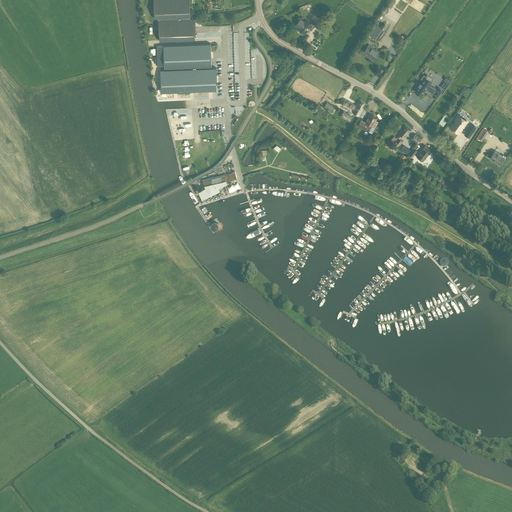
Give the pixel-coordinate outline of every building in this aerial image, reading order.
[(194,18),(190,18),(189,0),(153,0),(154,18),(158,18),(159,41),(195,39),(194,18)] [(299,28),(305,33),(312,25),(302,17),(296,24),(300,27),(299,28)] [(368,34),(377,40),(384,29),(375,23),(368,34)] [(161,93),(217,91),(216,68),(217,68),(216,68),(212,68),(211,66),(212,66),(211,44),(156,46),(157,66),(164,65),(164,70),(160,70),(161,93)] [(380,53),(368,45),(364,52),(367,54),(367,56),(374,61),(380,53)] [(419,86),(415,91),(421,95),(426,90),(433,95),(432,95),(437,98),(442,91),(438,88),(437,90),(429,84),(433,79),(427,74),(426,76),(424,74),(420,79),(422,80),(421,82),(420,82),(418,85),(419,86)] [(445,90),(452,80),(446,76),(440,86),(445,90)] [(275,106),(283,97),(280,95),(272,104),(275,106)] [(353,112),(359,116),(367,104),(359,100),(356,106),(345,99),(342,105),(350,110),(351,108),(354,110),(353,112)] [(327,101),(324,106),(331,111),(334,106),(327,101)] [(352,116),(343,111),(340,116),(349,121),(352,116)] [(440,123),(445,126),(450,115),(445,113),(440,123)] [(458,114),(449,126),(457,132),(466,120),(458,114)] [(358,126),(358,125),(372,133),(378,122),(375,120),(376,118),(370,115),(367,120),(362,117),(361,120),(358,118),(355,124),(358,126)] [(472,133),(476,127),(472,124),(468,130),(472,133)] [(404,138),(411,131),(405,126),(399,134),(396,139),(394,137),(391,141),(394,143),(398,147),(399,148),(401,146),(400,145),(402,141),(400,139),(402,137),(404,138)] [(421,139),(415,134),(411,139),(417,144),(421,139)] [(401,150),(408,155),(411,151),(403,145),(401,150)] [(416,156),(423,162),(429,154),(432,151),(425,146),(422,149),(416,156)] [(409,155),(412,157),(417,151),(414,148),(409,155)] [(489,159),(499,165),(502,161),(503,161),(504,159),(504,158),(494,151),(489,159)] [(217,188),(214,183),(226,180),(237,177),(235,172),(202,180),(203,182),(198,184),(201,190),(203,194),(217,188)] [(227,183),(226,180),(214,183),(217,188),(203,194),(201,190),(199,191),(202,199),(220,190),(219,187),(227,183)] [(218,223),(216,223),(215,222),(214,223),(212,223),(211,224),(211,226),(211,227),(211,228),(212,229),(213,230),(214,231),(215,231),(217,230),(218,230),(219,228),(219,227),(219,226),(218,224),(218,223)] [(441,260),(440,261),(440,263),(440,264),(440,266),(441,266),(441,267),(442,268),(444,268),(445,268),(446,267),(447,266),(448,265),(448,264),(448,263),(447,261),(446,260),(445,260),(444,259),(443,260),(441,260)]
